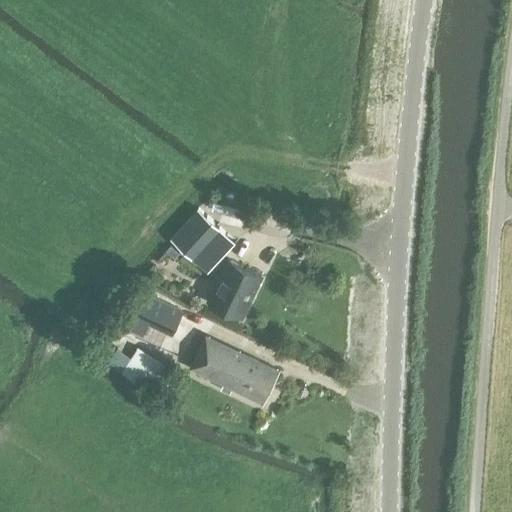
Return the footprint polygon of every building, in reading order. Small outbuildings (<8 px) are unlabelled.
[(198,207),(171,236),(172,237),(192,256),(219,226),(198,207)] [(219,226),(192,256),(208,270),(235,241),(219,226)] [(171,244),(166,249),(175,257),(179,252),(171,244)] [(229,258),(209,299),(242,315),(262,274),(229,258)] [(140,293),(125,324),(142,331),(147,321),(171,332),(181,311),(140,293)] [(278,369),(206,334),(190,367),(262,402),(278,369)] [(143,374),(165,389),(177,370),(138,345),(121,372),(138,384),(143,374)]
